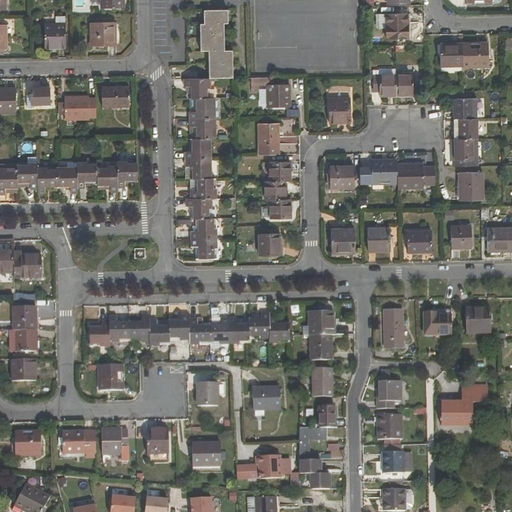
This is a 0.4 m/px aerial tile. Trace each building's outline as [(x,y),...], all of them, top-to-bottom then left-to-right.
[(124,9),(123,0),(99,0),(100,10),(124,9)] [(210,50),(211,78),(235,78),(236,78),(236,50),(227,50),(227,22),(231,23),(230,10),(206,10),(206,24),(202,24),(203,51),(210,50)] [(388,41),(407,40),(407,15),(387,15),(388,41)] [(115,24),(90,25),(90,47),(116,46),(115,24)] [(50,47),(64,47),(64,25),(44,26),(45,51),(50,51),(50,47)] [(440,69),(462,68),(462,46),(440,47),(440,69)] [(462,46),(462,68),(488,68),(487,46),(462,46)] [(395,77),(396,97),(413,96),(412,76),(395,77)] [(380,97),(396,97),(395,77),(373,77),(373,93),(379,93),(380,97)] [(273,79),(250,80),(251,90),(258,91),(258,86),(265,86),(266,108),(286,108),(285,85),(273,85),(273,79)] [(187,81),(183,81),(183,88),(188,88),(188,101),(194,101),(209,101),(208,80),(187,81)] [(128,87),(102,88),(103,109),(129,108),(128,87)] [(31,107),(32,107),(50,106),(50,88),(30,89),(30,96),(31,107)] [(8,92),(0,92),(0,115),(16,115),(15,92),(8,92)] [(97,119),(96,101),(89,101),(89,98),(64,99),(64,103),(64,115),(64,122),(89,121),(89,119),(97,119)] [(337,119),(350,119),(350,99),(328,100),(328,124),(337,124),(337,119)] [(188,114),(189,121),(214,120),(214,101),(209,101),(194,101),(194,113),(188,114)] [(454,101),(454,120),(459,120),(472,120),(472,101),(454,101)] [(214,120),(189,121),(189,128),(194,128),(194,141),(209,140),(215,140),(214,120)] [(472,120),(459,120),(459,141),(477,141),(477,120),(472,120)] [(257,125),(257,157),(278,157),(277,124),(257,125)] [(281,152),(296,152),(296,137),(280,137),(281,152)] [(194,141),(189,141),(190,153),(185,153),(185,161),(210,161),(209,140),(194,141)] [(459,141),(453,141),(453,168),(477,168),(477,141),(459,141)] [(210,161),(185,161),(185,169),(190,168),(190,181),(195,180),(210,180),(210,161)] [(283,183),(286,183),(286,162),(265,162),(266,184),(283,183)] [(399,166),(399,162),(372,162),(373,170),(360,170),(360,186),(399,185),(399,166)] [(124,181),(137,181),(136,163),(118,164),(118,168),(118,189),(125,188),(124,181)] [(77,169),(77,189),(85,188),(85,183),(98,182),(97,169),(97,164),(77,165),(77,169)] [(18,165),(18,170),(18,184),(30,184),(30,187),(30,189),(38,189),(37,170),(37,165),(18,165)] [(436,186),(436,168),(422,169),(422,166),(399,166),(399,185),(399,190),(423,189),(422,187),(436,186)] [(98,182),(98,187),(110,187),(110,193),(118,193),(118,189),(118,168),(97,169),(98,182)] [(360,170),(360,168),(331,168),(332,190),(360,190),(360,186),(360,170)] [(38,189),(38,195),(45,195),(45,194),(45,189),(57,188),(57,169),(37,170),(38,189)] [(70,194),(77,194),(77,189),(77,169),(57,169),(57,188),(70,188),(70,194)] [(0,170),(0,196),(5,196),(5,195),(5,189),(18,189),(18,187),(18,184),(18,170),(0,170)] [(483,175),(460,175),(460,201),(483,201),(483,175)] [(191,201),(211,200),(215,200),(214,180),(210,180),(195,180),(195,193),(191,193),(191,201)] [(271,202),(283,202),(283,183),(266,184),(263,184),(263,203),(271,202)] [(191,221),(195,221),(211,221),(211,200),(191,201),(186,201),(186,209),(191,209),(191,221)] [(289,219),(288,202),(283,202),(271,202),(271,219),(289,219)] [(454,219),(455,210),(445,209),(445,219),(454,219)] [(191,233),(192,241),(216,241),(216,220),(211,221),(195,221),(195,234),(191,233)] [(511,227),(489,228),(489,253),(511,252),(511,227)] [(471,249),(471,228),(451,228),(451,249),(471,249)] [(390,231),(368,231),(368,252),(390,252),(390,231)] [(331,254),(346,254),(354,254),(354,232),(331,232),(331,254)] [(431,232),(408,233),(408,254),(432,254),(431,232)] [(281,235),(259,235),(259,257),(282,256),(281,235)] [(196,248),(197,260),(216,260),(216,241),(192,241),(192,247),(196,248)] [(144,259),(144,249),(134,249),(134,259),(144,259)] [(12,261),(12,252),(1,252),(1,257),(0,256),(0,274),(12,274),(12,261)] [(20,261),(12,261),(12,274),(13,280),(41,279),(40,256),(28,257),(28,261),(20,261)] [(16,332),(36,332),(35,307),(13,308),(13,332),(16,332)] [(489,308),(465,309),(466,335),(490,334),(489,308)] [(403,312),(383,312),(384,349),(404,348),(403,312)] [(450,312),(423,313),(424,336),(451,335),(450,312)] [(330,336),(331,336),(330,313),(308,314),(308,336),(330,336)] [(268,318),(268,314),(260,315),(260,320),(247,320),(247,324),(248,340),(268,339),(268,318)] [(147,320),(147,317),(141,317),(141,322),(128,322),(128,343),(148,342),(147,320)] [(168,342),(188,341),(188,320),(188,317),(180,317),(180,321),(168,322),(168,326),(168,342)] [(128,343),(128,322),(116,323),(116,318),(108,318),(108,321),(108,343),(128,343)] [(289,337),(288,324),(276,324),(276,318),(268,318),(268,339),(268,343),(289,343),(289,337)] [(188,346),(208,345),(208,325),(196,326),(196,319),(188,320),(188,341),(188,346)] [(208,345),(229,345),(228,319),(221,319),(221,325),(208,325),(208,345)] [(229,345),(248,344),(248,340),(247,324),(236,325),(236,319),(228,319),(229,345)] [(148,346),(168,346),(168,342),(168,326),(156,326),(155,320),(147,320),(148,342),(148,346)] [(101,327),(88,328),(88,347),(108,347),(108,343),(108,321),(101,321),(101,327)] [(36,352),(36,332),(16,332),(16,353),(36,352)] [(330,360),(330,336),(308,336),(309,361),(330,360)] [(35,368),(35,361),(11,361),(12,382),(31,382),(31,368),(35,368)] [(123,391),(122,365),(98,366),(99,391),(123,391)] [(332,397),(332,370),(312,369),(312,398),(332,397)] [(376,410),(393,409),(393,402),(401,402),(400,382),(378,383),(378,399),(375,399),(376,410)] [(217,384),(195,384),(196,407),(218,406),(217,384)] [(486,387),(462,386),(462,402),(442,402),(442,426),(471,427),(472,402),(486,402),(486,387)] [(252,412),(279,411),(278,389),(251,389),(252,412)] [(325,429),(334,429),(334,407),(318,408),(319,429),(325,429)] [(511,408),(498,408),(498,419),(511,418),(511,408)] [(400,416),(381,416),(381,429),(378,429),(378,440),(401,439),(400,416)] [(325,440),(325,429),(319,429),(298,429),(299,442),(298,460),(309,460),(308,440),(325,440)] [(95,454),(94,434),(62,435),(62,455),(95,454)] [(126,434),(102,434),(103,456),(127,455),(126,434)] [(168,434),(158,434),(159,438),(146,438),(147,456),(168,456),(168,434)] [(14,457),(40,457),(39,436),(14,436),(14,457)] [(219,445),(191,445),(192,469),(220,468),(219,445)] [(346,459),(346,452),(330,451),(331,460),(346,459)] [(403,473),(403,453),(382,454),(382,474),(403,473)] [(279,457),(255,458),(255,467),(258,466),(259,481),(280,479),(279,457)] [(320,460),(309,460),(298,460),(298,473),(298,474),(308,474),(308,490),(330,489),(329,474),(321,474),(320,460)] [(298,474),(298,473),(290,473),(291,491),(298,490),(298,474)] [(31,511),(41,511),(50,497),(26,485),(16,503),(31,511)] [(405,510),(404,490),(383,490),(383,511),(405,510)] [(134,511),(136,500),(112,497),(110,511),(134,511)] [(275,511),(275,497),(255,498),(255,511),(275,511)] [(166,511),(168,501),(146,499),(145,511),(166,511)] [(190,511),(210,511),(210,499),(189,500),(189,509),(191,509),(190,511)] [(14,507),(24,511),(31,511),(16,503),(14,507)]
